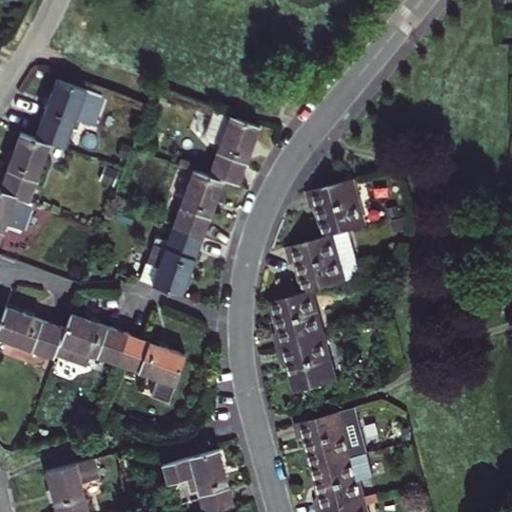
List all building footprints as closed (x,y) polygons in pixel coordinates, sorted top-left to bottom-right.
[(92,123),(103,93),(58,76),(46,106),(35,136),(52,141),(66,147),(77,117),(92,123)] [(248,153),(259,124),(231,113),(217,108),(207,134),(209,138),(220,142),(209,173),(224,178),(237,183),(248,153)] [(10,160),(0,187),(0,189),(29,200),(52,141),(35,136),(21,130),(10,160)] [(209,173),(194,167),(173,224),(202,235),(213,207),(224,178),(209,173)] [(318,206),(326,236),(347,230),(366,226),(353,179),(308,191),(310,199),(313,208),(318,206)] [(130,193),(116,188),(111,201),(125,206),(130,193)] [(0,235),(5,222),(21,228),(31,201),(29,200),(0,189),(0,235)] [(140,277),(181,292),(191,263),(202,235),(173,224),(164,247),(153,242),(140,277)] [(347,230),(326,236),(287,247),(289,254),(291,262),(297,260),(305,291),(312,289),(359,276),(347,230)] [(324,335),(312,289),(305,291),(273,300),(281,331),(275,332),(277,339),(279,347),(324,335)] [(1,319),(0,321),(0,337),(53,357),(55,353),(65,326),(36,315),(7,304),(1,319)] [(91,352),(117,362),(128,332),(99,322),(71,311),(65,326),(55,353),(86,365),(91,352)] [(157,343),(128,332),(117,362),(158,377),(151,394),(168,401),(186,354),(157,343)] [(337,380),(324,335),(279,347),(283,362),(289,360),(293,376),(297,391),(337,380)] [(356,406),(296,422),(301,438),(306,437),(310,452),(314,467),(368,453),(356,406)] [(95,412),(82,407),(78,419),(91,424),(95,412)] [(220,448),(163,463),(168,481),(175,480),(179,492),(185,491),(190,511),(216,511),(236,507),(228,477),(220,448)] [(368,453),(314,467),(322,496),(316,498),(318,505),(320,511),(321,511),(366,500),(365,496),(361,480),(374,476),(368,453)] [(54,499),(57,511),(90,511),(82,480),(101,475),(96,457),(46,470),(54,499)] [(365,496),(366,500),(379,497),(378,492),(365,496)] [(366,500),(368,505),(380,502),(379,497),(366,500)] [(366,500),(321,511),(369,511),(368,505),(366,500)]
